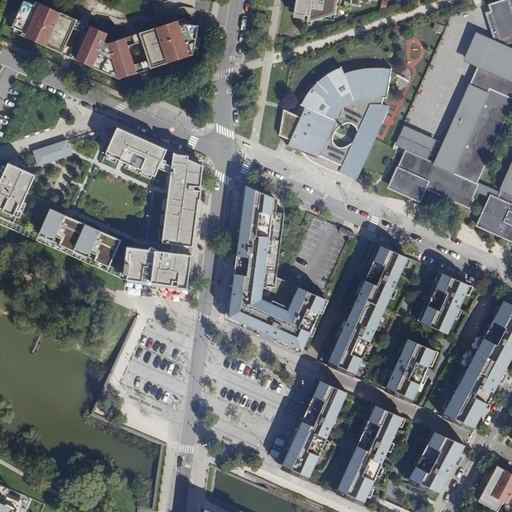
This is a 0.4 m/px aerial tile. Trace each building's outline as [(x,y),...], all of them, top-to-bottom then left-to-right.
[(23,0),(12,26),(22,31),(20,34),(62,53),(65,45),(73,27),(77,19),(61,12),(59,15),(53,12),(55,9),(35,1),(34,4),(23,0)] [(308,15),(308,20),(311,21),(335,13),(336,0),(295,0),(294,13),(308,15)] [(489,70),(498,48),(499,45),(501,41),(449,17),(391,148),(402,154),(403,150),(419,157),(418,159),(433,165),(450,125),(451,126),(460,105),(459,105),(477,64),(489,70)] [(149,60),(151,68),(193,54),(198,25),(186,23),(185,18),(163,25),(164,28),(158,30),(157,27),(140,32),(142,41),(149,60)] [(77,19),(73,27),(87,33),(91,26),(77,19)] [(433,29),(442,32),(444,26),(435,23),(433,29)] [(128,45),(125,37),(108,42),(104,41),(108,33),(91,26),(87,33),(79,51),(76,59),(119,78),(137,73),(134,65),(128,45)] [(140,32),(125,37),(128,45),(142,41),(140,32)] [(65,45),(62,53),(76,59),(79,51),(65,45)] [(511,226),(511,54),(498,48),(489,70),(477,64),(459,105),(460,105),(451,126),(450,125),(433,165),(418,159),(419,157),(403,150),(402,154),(387,187),(405,195),(415,177),(425,181),(422,188),(467,208),(475,191),(488,197),(475,226),(504,239),(506,240),(511,226)] [(149,60),(134,65),(137,73),(151,68),(149,60)] [(303,112),(289,145),(319,156),(341,166),(338,172),(357,181),(388,108),(382,104),(382,97),(387,97),(393,70),(368,68),(343,74),(340,67),(316,83),(300,106),(304,109),(303,112)] [(164,154),(116,131),(100,165),(116,173),(125,154),(127,155),(146,164),(141,174),(152,179),(164,154)] [(66,142),(27,154),(31,168),(51,162),(70,157),(66,142)] [(198,170),(173,156),(169,192),(168,194),(162,247),(162,249),(190,250),(198,170)] [(31,180),(6,168),(0,181),(0,214),(12,220),(31,180)] [(282,200),(241,188),(223,318),(301,355),(327,301),(273,276),(282,200)] [(49,213),(38,238),(107,269),(119,244),(49,213)] [(511,244),(511,226),(506,240),(504,239),(503,241),(511,244)] [(409,259),(375,245),(323,365),(356,380),(409,259)] [(129,286),(191,293),(195,256),(127,248),(124,276),(130,277),(129,286)] [(437,272),(416,322),(448,336),(471,288),(437,272)] [(511,355),(511,306),(499,300),(439,415),(475,431),(511,355)] [(437,353),(403,339),(382,388),(415,403),(437,353)] [(348,394),(316,380),(274,471),(306,485),(348,394)] [(362,511),(404,421),(371,407),(330,498),(360,511),(362,511)] [(466,447),(430,432),(405,479),(443,495),(466,447)] [(506,503),(511,490),(511,473),(496,465),(478,501),(497,511),(503,501),(506,503)] [(0,511),(12,511),(18,499),(0,491),(0,511)]
